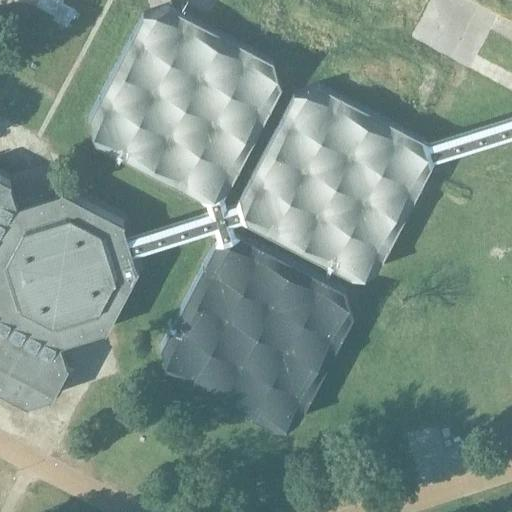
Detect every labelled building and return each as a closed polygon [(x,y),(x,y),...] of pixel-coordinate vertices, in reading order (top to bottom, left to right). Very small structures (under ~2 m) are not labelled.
[(50,15),(47,24),(62,29),(69,9),(44,0),(36,0),(33,9),(50,15)] [(201,196),(209,194),(226,189),(280,84),(272,59),(168,5),(143,13),(88,117),(96,142),(201,196)] [(239,195),(241,204),(247,220),(351,275),(376,267),(431,163),(423,138),(318,83),(293,91),(239,195)] [(136,265),(128,240),(122,222),(123,220),(61,187),(60,189),(17,203),(16,202),(10,180),(0,174),(0,388),(28,403),(31,396),(43,392),(51,396),(68,363),(66,362),(59,342),(60,341),(103,327),(105,328),(138,266),(136,265)] [(240,233),(223,239),(215,241),(160,346),(168,371),(272,425),(298,418),(352,313),(344,288),(240,233)]
